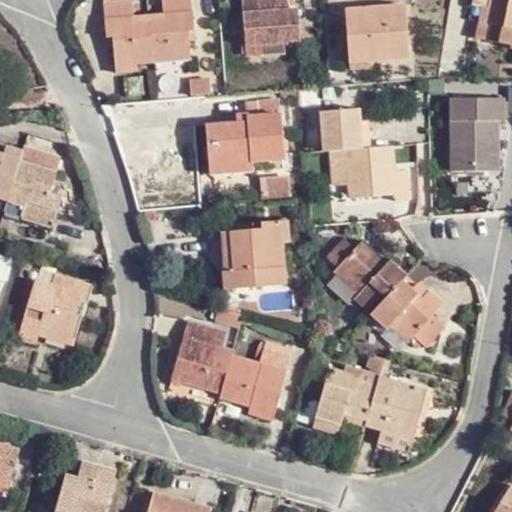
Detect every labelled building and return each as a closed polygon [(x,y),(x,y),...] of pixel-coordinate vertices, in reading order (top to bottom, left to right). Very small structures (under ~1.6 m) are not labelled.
[(136,61),(154,61),(154,52),(150,15),(135,17),(134,0),(105,0),(106,13),(102,13),(104,35),(113,34),(115,63),(136,61)] [(154,52),(190,49),(187,26),(198,25),(197,5),(193,6),(192,0),(163,0),(165,14),(150,15),(154,52)] [(245,42),(285,40),(299,39),(298,12),(305,11),(304,0),(242,0),(243,10),(236,10),(238,25),(244,24),(245,42)] [(511,0),(492,0),(487,20),(482,19),(477,36),(511,44),(511,0)] [(486,0),(482,19),(487,20),(492,0),(486,0)] [(350,50),(412,47),(410,3),(348,6),(350,50)] [(285,51),(285,40),(245,42),(246,53),(285,51)] [(190,59),(190,49),(154,52),(154,61),(190,59)] [(136,69),(136,61),(115,63),(115,70),(136,69)] [(453,169),(491,168),(490,119),(496,119),(503,119),(503,98),(451,100),(453,169)] [(249,122),(207,125),(211,162),(253,159),(284,157),(280,102),(247,105),(248,112),(248,116),(249,122)] [(346,150),(371,148),(369,127),(360,127),(359,110),(320,110),(322,151),(338,150),(346,150)] [(2,212),(53,227),(65,190),(50,186),(60,152),(24,141),(2,212)] [(392,148),(371,148),(346,150),(348,171),(349,198),(391,195),(392,205),(411,203),(410,170),(393,171),(392,148)] [(346,150),(338,150),(339,171),(348,171),(346,150)] [(253,169),(253,159),(211,162),(212,172),(253,169)] [(234,267),(223,268),(224,285),(284,281),(281,241),(280,219),(261,220),(262,226),(230,228),(234,267)] [(280,219),(281,241),(290,239),(289,219),(280,219)] [(220,228),(223,268),(234,267),(230,228),(220,228)] [(397,316),(414,335),(425,345),(446,326),(435,314),(446,302),(431,289),(430,291),(424,297),(414,289),(405,280),(410,273),(394,258),(391,262),(367,239),(357,248),(344,237),(325,256),(337,269),(361,292),(357,297),(388,327),(391,323),(397,316)] [(45,322),(82,333),(89,312),(79,309),(82,295),(93,299),(99,281),(59,269),(56,280),(38,275),(22,330),(41,336),(43,330),(45,322)] [(424,297),(430,291),(421,283),(414,289),(424,297)] [(409,340),(414,335),(397,316),(391,323),(409,340)] [(189,332),(214,340),(219,327),(193,319),(189,332)] [(80,341),(82,333),(45,322),(43,330),(80,341)] [(256,398),(278,405),(289,368),(262,360),(234,352),(236,347),(214,340),(189,332),(186,332),(172,376),(222,390),(221,396),(249,403),(254,405),(256,398)] [(262,360),(289,368),(293,354),(267,345),(262,360)] [(343,417),(366,424),(380,374),(363,369),(361,375),(331,366),(317,416),(341,422),(343,417)] [(382,428),(413,437),(427,388),(380,374),(366,424),(382,428)] [(501,411),(511,415),(511,394),(509,393),(501,411)] [(274,417),(278,405),(256,398),(254,405),(249,403),(248,410),(274,417)] [(338,432),(340,424),(341,422),(317,416),(314,425),(338,432)] [(364,430),(366,424),(343,417),(341,422),(340,424),(364,430)] [(408,451),(413,437),(382,428),(377,443),(408,451)] [(0,479),(9,483),(21,446),(0,438),(0,479)] [(51,511),(102,511),(117,467),(82,456),(76,474),(64,470),(51,511)] [(0,489),(7,491),(9,483),(0,479),(0,489)] [(511,511),(511,484),(509,486),(504,483),(484,511),(511,511)] [(210,511),(211,510),(155,493),(149,511),(210,511)]
